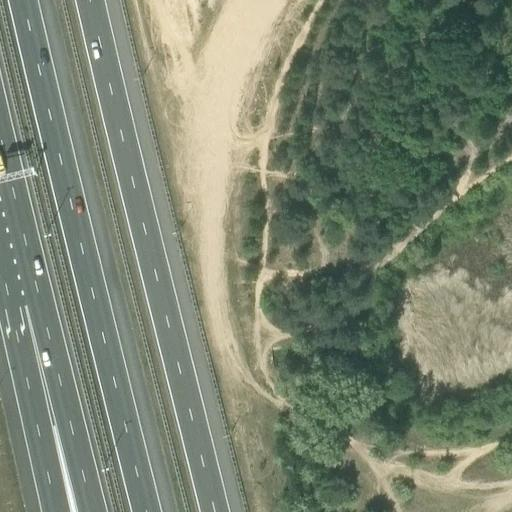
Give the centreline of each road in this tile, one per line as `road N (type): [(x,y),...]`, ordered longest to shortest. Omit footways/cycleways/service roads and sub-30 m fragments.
road 1 (motorway): [(213,511),(89,0)]
road 2 (motorway): [(144,511),(22,0)]
road 3 (motorway): [(38,302),(90,511)]
road 4 (motorway): [(38,302),(54,511)]
road 5 (motorway): [(0,133),(38,302)]
